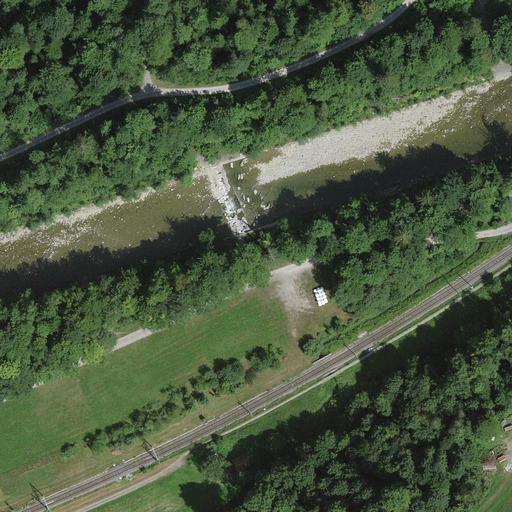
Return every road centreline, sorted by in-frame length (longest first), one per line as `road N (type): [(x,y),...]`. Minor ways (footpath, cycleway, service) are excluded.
road 1 (track): [(511,226),(284,269),(0,399)]
road 2 (track): [(0,159),(148,92),(226,89),(278,73),(384,26),(412,0)]
